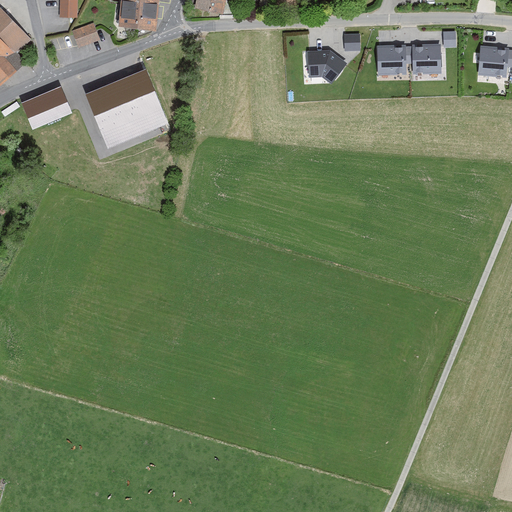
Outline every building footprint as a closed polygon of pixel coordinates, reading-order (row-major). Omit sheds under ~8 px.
[(60,0),(60,16),(78,17),(78,0),(60,0)] [(120,0),(118,23),(156,27),(158,0),(120,0)] [(196,0),(195,7),(223,13),(225,0),(196,0)] [(0,85),(27,61),(20,54),(34,41),(0,7),(0,85)] [(96,23),(73,28),(77,45),(100,40),(96,23)] [(457,30),(443,30),(444,46),(457,46),(457,30)] [(361,49),(360,32),(344,32),(345,49),(361,49)] [(441,43),(412,44),(412,46),(413,62),(413,73),(442,73),(441,43)] [(406,44),(378,45),(378,74),(407,74),(406,63),(413,62),(412,46),(406,46),(406,44)] [(511,48),(481,46),(478,74),(511,76),(511,48)] [(330,50),(308,51),(309,76),(322,76),(331,83),(347,62),(330,50)] [(146,67),(86,92),(108,146),(168,122),(146,67)] [(62,90),(24,106),(33,127),(71,112),(62,90)]
